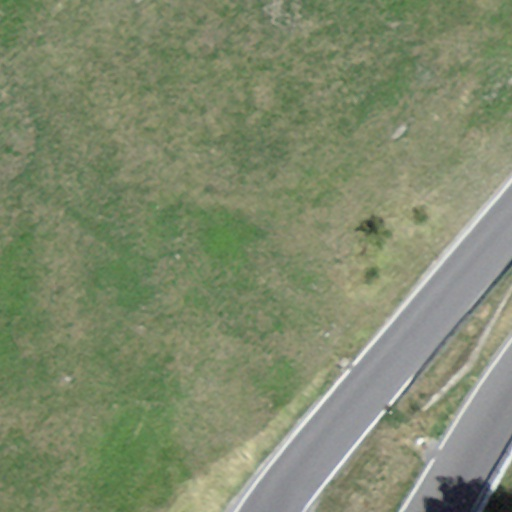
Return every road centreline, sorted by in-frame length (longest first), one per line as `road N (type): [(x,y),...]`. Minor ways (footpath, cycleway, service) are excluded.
road 1 (tertiary): [(269,511),(511,220)]
road 2 (tertiary): [(511,388),(439,511)]
